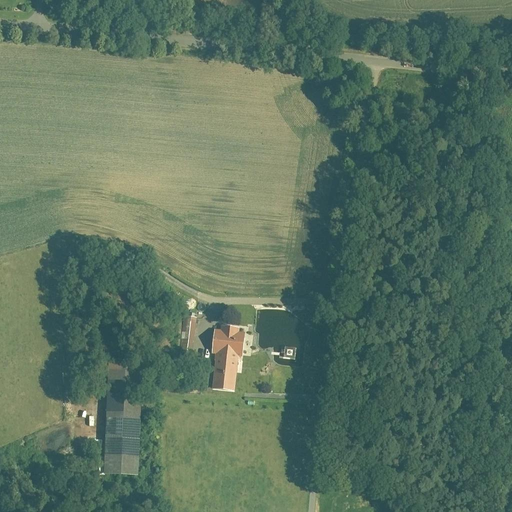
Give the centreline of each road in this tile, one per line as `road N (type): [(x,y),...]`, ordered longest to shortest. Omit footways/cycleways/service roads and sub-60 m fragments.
road 1 (unclassified): [(312,511),(372,61)]
road 2 (residential): [(38,28),(372,61)]
road 3 (residential): [(372,61),(511,74)]
